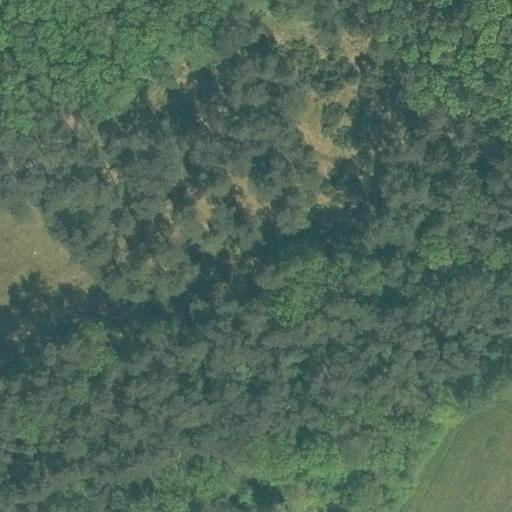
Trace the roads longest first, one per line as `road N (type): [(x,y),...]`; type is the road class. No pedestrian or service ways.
road 1 (track): [(210,511),(340,426),(511,359)]
road 2 (track): [(376,511),(440,384)]
